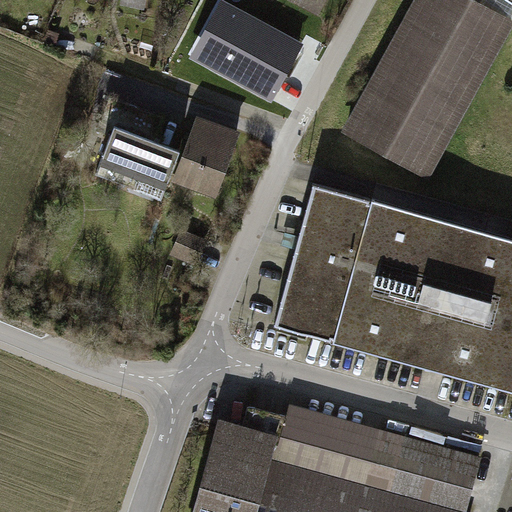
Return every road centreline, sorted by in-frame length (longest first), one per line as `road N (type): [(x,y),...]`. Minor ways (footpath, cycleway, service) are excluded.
road 1 (residential): [(192,366),(284,141),(361,0)]
road 2 (residential): [(511,434),(269,363),(192,366)]
road 3 (unclassified): [(0,325),(119,370),(192,366)]
road 4 (unclassified): [(148,511),(192,366)]
